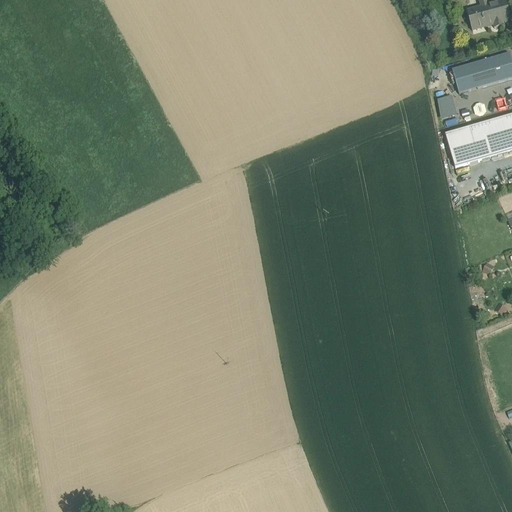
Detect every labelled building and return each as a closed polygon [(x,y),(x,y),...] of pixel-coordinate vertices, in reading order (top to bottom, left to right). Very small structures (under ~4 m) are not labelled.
[(506,2),(488,6),(486,0),(478,0),(481,8),(467,12),(471,27),(484,23),(486,29),(494,27),(494,30),(504,27),(503,24),(511,22),(506,2)] [(452,72),(459,96),(511,80),(511,61),(510,56),(452,72)] [(450,96),(436,101),(441,120),(456,116),(450,96)] [(511,117),(469,130),(479,163),(511,153),(511,117)] [(469,130),(446,137),(456,170),(479,163),(469,130)]
